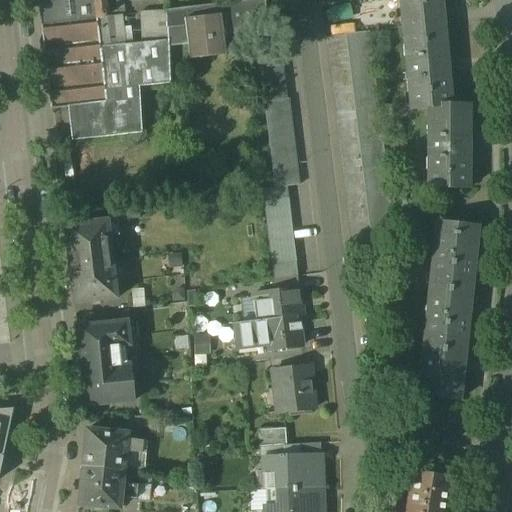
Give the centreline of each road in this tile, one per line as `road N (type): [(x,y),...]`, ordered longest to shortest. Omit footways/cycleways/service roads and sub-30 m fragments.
road 1 (residential): [(498,457),(388,437),(361,416),(348,380),(305,0)]
road 2 (residential): [(34,511),(49,377),(3,0)]
